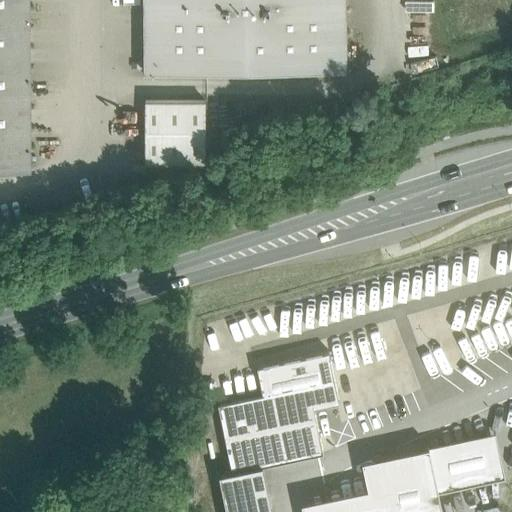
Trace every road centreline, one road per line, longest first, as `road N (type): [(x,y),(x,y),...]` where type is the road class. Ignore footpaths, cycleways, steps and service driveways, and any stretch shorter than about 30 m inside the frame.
road 1 (primary): [(0,327),(511,172)]
road 2 (unknown): [(215,329),(475,257),(511,256)]
